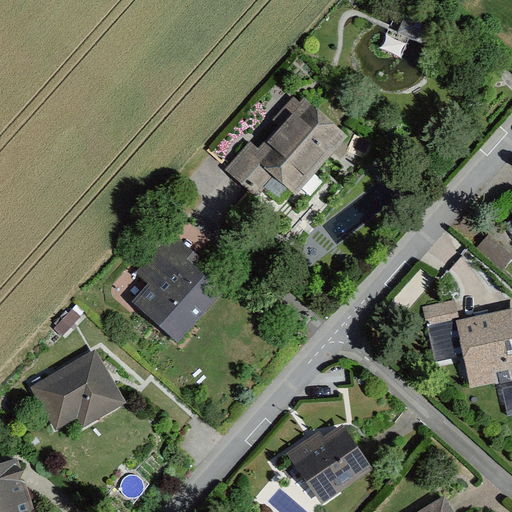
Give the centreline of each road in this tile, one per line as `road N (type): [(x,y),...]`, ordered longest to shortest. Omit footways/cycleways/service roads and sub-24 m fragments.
road 1 (residential): [(511,139),(332,339)]
road 2 (residential): [(332,339),(511,488)]
road 3 (residential): [(332,339),(184,511)]
